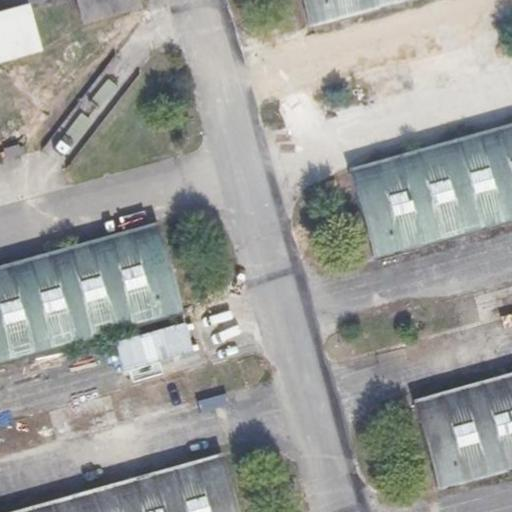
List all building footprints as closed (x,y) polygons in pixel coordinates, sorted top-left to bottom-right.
[(76,0),(83,22),(138,7),(135,0),(76,0)] [(299,0),(308,31),(416,0),(299,0)] [(0,61),(39,50),(29,4),(0,11),(0,61)] [(372,260),(511,220),(511,126),(348,172),(372,260)] [(78,234),(104,229),(101,218),(76,222),(78,234)] [(0,363),(47,350),(182,313),(157,226),(29,261),(0,268),(0,363)] [(385,395),(441,380),(438,366),(382,381),(385,395)] [(436,491),(511,469),(511,375),(412,403),(436,491)] [(235,511),(221,458),(77,496),(78,498),(23,511),(235,511)]
